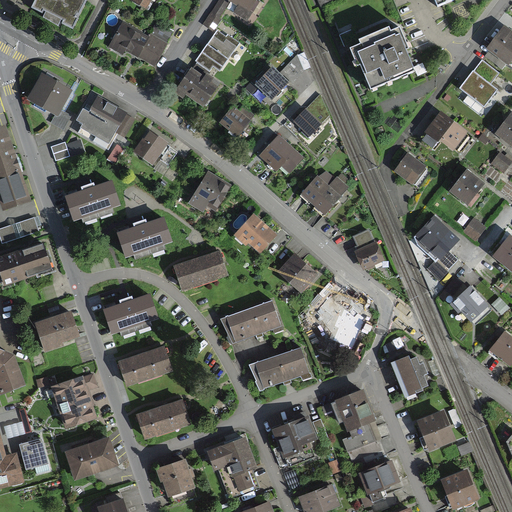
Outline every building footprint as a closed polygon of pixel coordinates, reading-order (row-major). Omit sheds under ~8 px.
[(36,0),(32,10),(74,31),(89,0),(36,0)] [(129,0),(129,1),(146,10),(151,0),(129,0)] [(229,0),(229,1),(238,7),(234,13),(248,22),(253,13),(251,12),(258,0),(229,0)] [(214,5),(202,24),(212,30),(224,11),(214,5)] [(153,70),(167,42),(123,20),(109,47),(153,70)] [(511,32),(505,27),(489,48),(507,62),(511,56),(511,32)] [(360,65),(371,90),(414,72),(405,51),(408,49),(400,29),(391,32),(389,29),(359,42),(361,45),(350,49),(357,67),(360,65)] [(220,72),(240,43),(228,35),(227,37),(218,31),(196,62),(211,72),(214,68),(220,72)] [(272,103),(290,84),(273,68),(255,86),(272,103)] [(499,92),(502,88),(473,68),(459,89),(484,106),(496,89),(499,92)] [(195,108),(211,86),(187,69),(171,91),(195,108)] [(27,101),(57,119),(73,92),(42,75),(27,101)] [(127,113),(98,97),(89,113),(83,110),(76,122),(82,126),(80,129),(109,146),(127,113)] [(235,139),(249,121),(232,108),(218,126),(235,139)] [(292,123),(307,136),(321,121),(305,108),(292,123)] [(511,145),(511,111),(494,132),(511,146),(511,145)] [(453,148),(465,132),(441,113),(426,132),(438,141),(440,138),(453,148)] [(32,203),(6,126),(0,128),(0,203),(3,212),(32,203)] [(149,130),(133,153),(153,166),(169,144),(149,130)] [(284,179),(303,158),(275,134),(256,155),(284,179)] [(72,155),(85,152),(82,141),(69,144),(72,155)] [(56,162),(70,159),(67,144),(52,148),(56,162)] [(500,152),(493,161),(503,169),(510,160),(500,152)] [(414,182),(425,168),(408,155),(397,170),(414,182)] [(301,195),(325,215),(348,188),(324,168),(301,195)] [(205,171),(185,204),(200,213),(204,205),(214,211),(227,188),(217,182),(219,179),(205,171)] [(482,183),(467,172),(453,190),(468,202),(482,183)] [(121,208),(113,182),(65,198),(73,223),(121,208)] [(260,256),(278,237),(254,215),(234,237),(246,248),(249,245),(260,256)] [(447,231),(434,218),(418,235),(431,248),(447,231)] [(463,232),(475,242),(486,228),(474,218),(463,232)] [(173,245),(164,219),(116,235),(124,261),(173,245)] [(0,230),(0,237),(2,245),(40,233),(35,220),(0,230)] [(374,241),(372,242),(367,230),(353,237),(358,248),(353,250),(362,271),(384,261),(374,241)] [(492,258),(511,274),(511,238),(510,237),(492,258)] [(0,259),(0,276),(4,288),(53,272),(43,245),(0,259)] [(220,252),(174,267),(182,293),(229,278),(220,252)] [(300,294),(318,275),(294,254),(276,273),(300,294)] [(455,302),(473,321),(488,307),(471,288),(455,302)] [(150,295),(103,312),(112,338),(159,321),(150,295)] [(333,296),(316,314),(326,324),(331,318),(347,332),(363,314),(341,295),(337,300),(333,296)] [(500,299),(492,308),(501,317),(510,309),(500,299)] [(282,326),(272,301),(220,320),(233,344),(282,326)] [(35,325),(44,352),(77,341),(68,314),(35,325)] [(510,364),(511,360),(511,338),(505,333),(492,349),(510,364)] [(164,348),(118,363),(127,389),(173,373),(164,348)] [(299,349),(253,364),(262,390),(307,375),(299,349)] [(15,358),(0,351),(0,396),(0,398),(26,388),(15,358)] [(409,358),(391,365),(405,401),(423,394),(422,391),(428,389),(424,378),(428,376),(424,365),(420,367),(417,359),(410,362),(409,358)] [(99,388),(94,374),(74,380),(51,388),(65,431),(97,420),(88,391),(99,388)] [(379,440),(360,388),(328,400),(347,451),(379,440)] [(144,440),(190,426),(183,402),(136,417),(144,440)] [(24,409),(20,410),(26,432),(30,431),(24,409)] [(428,450),(455,439),(444,412),(417,422),(428,450)] [(309,418),(272,432),(278,448),(273,450),(280,467),(287,464),(289,468),(315,458),(310,445),(318,442),(309,418)] [(0,490),(24,483),(16,454),(7,456),(0,431),(0,490)] [(252,469),(262,465),(256,449),(255,450),(250,434),(210,448),(217,468),(232,463),(242,491),(258,485),(252,469)] [(65,454),(75,483),(119,468),(110,439),(65,454)] [(42,440),(19,446),(26,472),(35,470),(37,475),(50,471),(42,440)] [(365,494),(398,481),(389,459),(356,473),(365,494)] [(169,498),(196,488),(186,460),(158,470),(169,498)] [(452,510),(479,500),(468,471),(441,481),(452,510)] [(307,511),(327,511),(344,506),(335,483),(302,495),(307,511)] [(127,511),(123,501),(97,509),(97,511),(127,511)] [(273,511),(270,503),(245,511),(273,511)]
